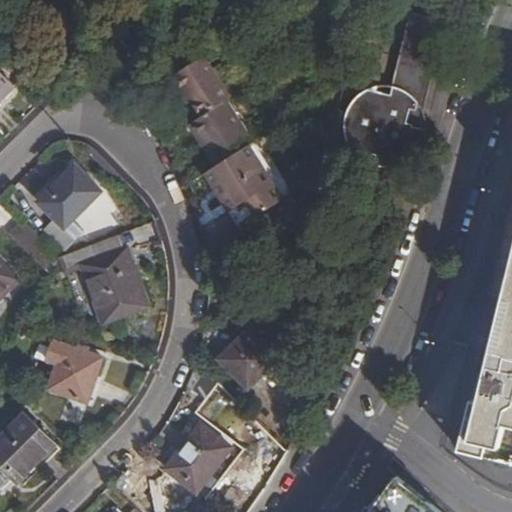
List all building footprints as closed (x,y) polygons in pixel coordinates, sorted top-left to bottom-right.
[(410,163),(423,151),(430,129),(422,127),(446,20),(411,11),(391,98),(376,95),(378,90),(370,93),(364,98),(358,104),(354,111),(351,118),(350,125),(350,131),(351,138),(354,144),(364,158),(366,152),(382,156),(378,171),(404,178),(408,163),(410,163)] [(226,100),(200,58),(168,79),(179,96),(185,92),(191,102),(201,116),(226,100)] [(0,105),(18,88),(0,70),(0,105)] [(185,105),(191,102),(185,92),(179,96),(185,105)] [(206,148),(219,166),(250,145),(254,142),(226,100),(201,116),(195,120),(211,144),(206,148)] [(190,124),(206,148),(211,144),(195,120),(190,124)] [(290,195),(254,142),(250,145),(285,197),(290,195)] [(285,197),(250,145),(219,166),(207,173),(223,199),(229,195),(238,210),(249,203),(257,215),(285,197)] [(105,191),(78,165),(42,201),(60,219),(69,227),(77,219),(105,191)] [(69,227),(60,219),(49,230),(58,239),(69,227)] [(69,227),(58,239),(69,250),(89,230),(77,219),(69,227)] [(100,260),(95,249),(69,258),(74,270),(84,267),(105,327),(153,309),(131,248),(100,260)] [(0,303),(23,280),(0,258),(0,303)] [(511,266),(480,398),(472,396),(461,449),(498,457),(506,421),(511,422),(511,266)] [(286,360),(254,326),(215,362),(218,365),(248,397),(266,379),(286,360)] [(106,358),(70,345),(56,389),(92,402),(106,358)] [(290,370),(286,360),(266,379),(273,387),(290,370)] [(59,445),(29,414),(0,442),(0,482),(5,488),(17,477),(23,482),(59,445)] [(239,445),(202,417),(164,467),(201,495),(239,445)] [(441,511),(396,478),(369,511),(441,511)]
